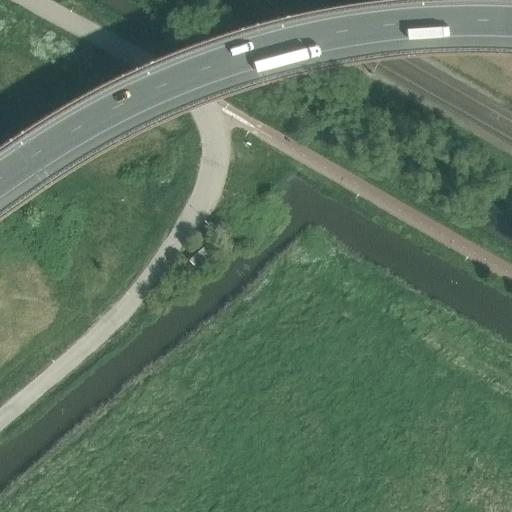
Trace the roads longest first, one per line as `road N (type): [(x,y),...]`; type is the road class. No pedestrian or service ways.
road 1 (unclassified): [(39,0),(114,42),(206,112),(216,154),(200,203),(163,260),(111,322),(0,418)]
road 2 (motorway): [(0,175),(133,94),(240,53),(355,27),(511,21)]
